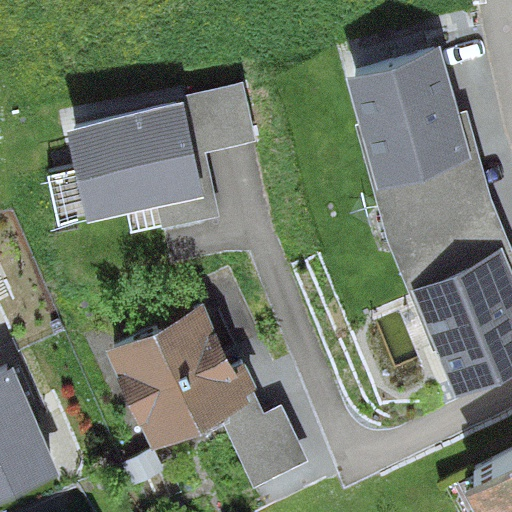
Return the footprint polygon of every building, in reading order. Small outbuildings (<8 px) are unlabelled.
[(440,48),(346,76),(379,188),(473,160),(459,113),(440,48)] [(184,103),(195,153),(205,151),(256,141),(243,82),(183,95),(184,103)] [(184,103),(67,129),(87,222),(128,213),(158,206),(205,197),(195,153),(184,103)] [(459,113),(473,160),(481,159),(468,111),(459,113)] [(219,217),(205,151),(195,153),(205,197),(158,206),(163,225),(163,228),(219,217)] [(415,292),(504,255),(511,252),(511,249),(491,201),(481,159),(473,160),(379,188),(374,190),(409,294),(415,292)] [(132,232),(163,225),(158,206),(128,213),(132,232)] [(511,275),(504,255),(415,292),(439,350),(458,397),(511,375),(511,275)] [(433,352),(439,350),(415,292),(409,294),(433,352)] [(204,305),(106,351),(154,451),(222,418),(251,405),(246,394),(254,391),(257,389),(245,364),(235,370),(204,305)] [(0,504),(61,478),(14,372),(0,377),(0,504)] [(251,405),(222,418),(254,487),(308,461),(282,405),(265,414),(254,391),(246,394),(251,405)] [(511,511),(511,469),(465,494),(474,511),(511,511)]
